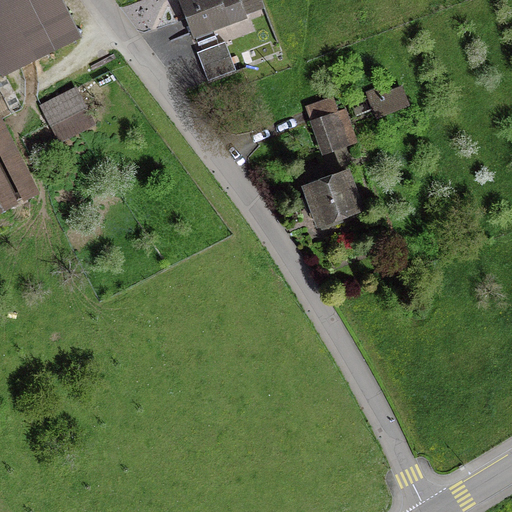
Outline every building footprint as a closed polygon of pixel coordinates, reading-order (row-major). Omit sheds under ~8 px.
[(0,0),(0,75),(3,81),(82,41),(61,0),(0,0)] [(180,0),(178,1),(192,36),(193,36),(197,45),(213,39),(209,30),(262,10),(258,0),(180,0)] [(223,43),(195,54),(206,82),(233,71),(223,43)] [(376,116),(404,105),(398,90),(384,95),(382,88),(367,94),(376,116)] [(49,125),(82,108),(73,90),(39,107),(49,125)] [(305,109),(311,124),(320,151),(351,140),(341,112),(335,114),(331,100),(305,109)] [(0,214),(39,195),(0,119),(0,214)] [(307,212),(312,210),(319,230),(340,222),(338,217),(358,210),(344,174),(315,185),(315,183),(310,185),(310,187),(304,189),(308,197),(302,200),(307,212)]
